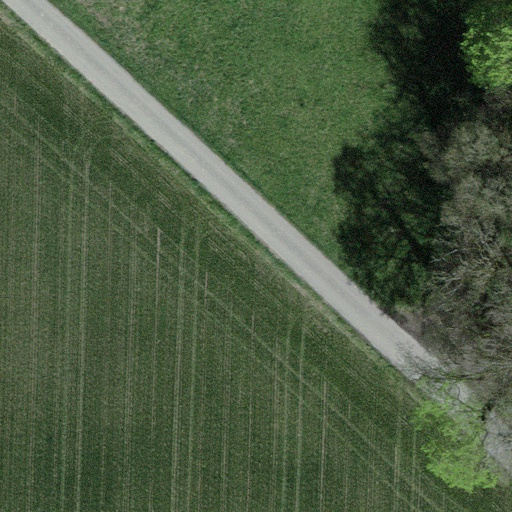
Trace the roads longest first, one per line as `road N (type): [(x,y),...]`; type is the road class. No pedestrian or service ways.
road 1 (unclassified): [(511,453),(17,0)]
road 2 (track): [(471,415),(511,109)]
